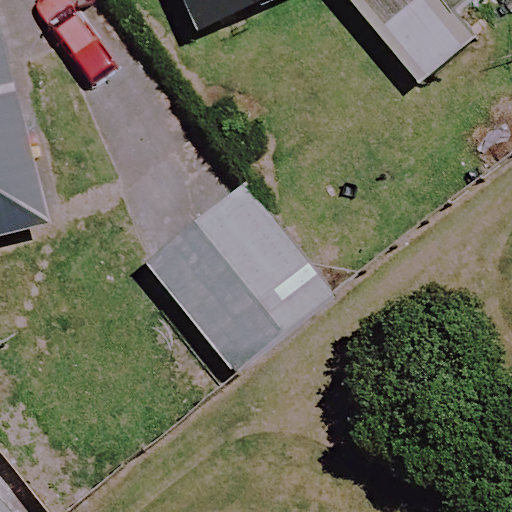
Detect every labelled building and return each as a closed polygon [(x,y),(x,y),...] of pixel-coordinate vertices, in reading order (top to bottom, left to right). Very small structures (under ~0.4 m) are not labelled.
[(289,0),(185,0),(203,38),(289,0)] [(427,0),(343,0),(424,99),(474,58),(427,0)] [(479,0),(448,0),(463,15),(479,0)] [(0,244),(51,230),(0,54),(0,244)] [(334,299),(246,196),(154,276),(242,379),(334,299)] [(21,511),(0,485),(0,511),(21,511)]
